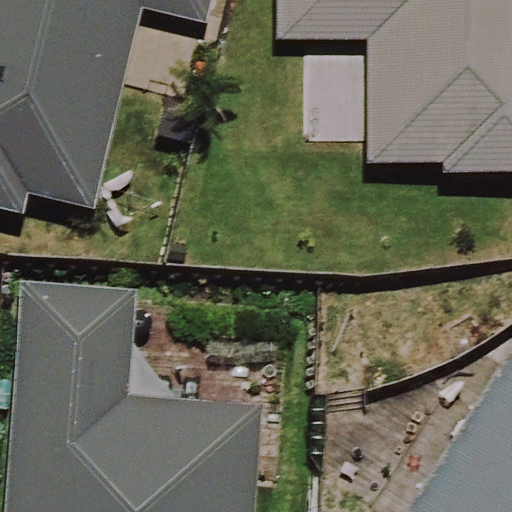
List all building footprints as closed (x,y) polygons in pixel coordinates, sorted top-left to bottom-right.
[(0,0),(0,222),(17,227),(22,206),(77,219),(126,18),(191,34),(199,0),(0,0)] [(511,0),(276,0),(276,45),(361,45),(361,177),(511,177),(511,0)] [(418,288),(320,290),(323,393),(421,391),(418,288)] [(125,299),(11,289),(0,427),(0,511),(236,511),(245,417),(117,406),(125,299)] [(511,511),(511,349),(403,511),(511,511)]
